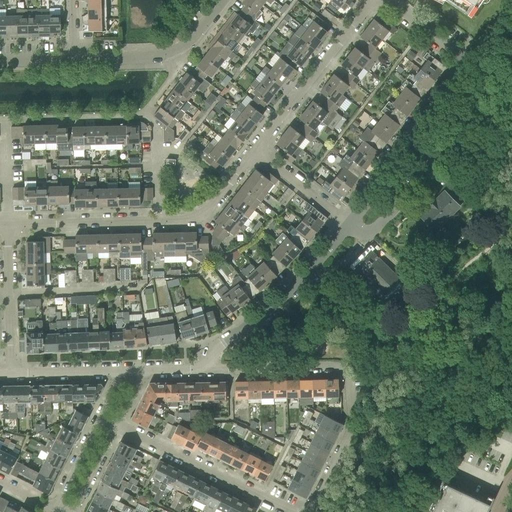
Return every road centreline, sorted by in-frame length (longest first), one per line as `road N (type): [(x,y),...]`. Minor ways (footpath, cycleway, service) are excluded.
road 1 (residential): [(312,511),(356,423),(349,376),(334,365),(209,369)]
road 2 (residential): [(7,224),(192,219),(255,150)]
road 3 (residential): [(349,224),(367,237),(511,73)]
road 4 (residential): [(209,369),(211,352),(274,305),(349,224)]
road 5 (residential): [(349,224),(473,65)]
road 6 (residential): [(288,511),(115,425)]
road 7 (residential): [(255,150),(374,0)]
road 8 (residential): [(75,59),(168,54),(224,0)]
road 9 (residential): [(10,373),(7,224)]
